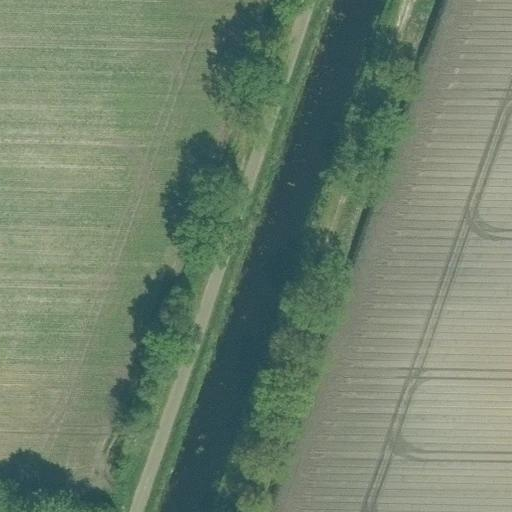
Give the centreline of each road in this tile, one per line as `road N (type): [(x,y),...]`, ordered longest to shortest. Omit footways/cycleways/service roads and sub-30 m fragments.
road 1 (unclassified): [(134,511),(308,0)]
road 2 (track): [(237,511),(409,0)]
